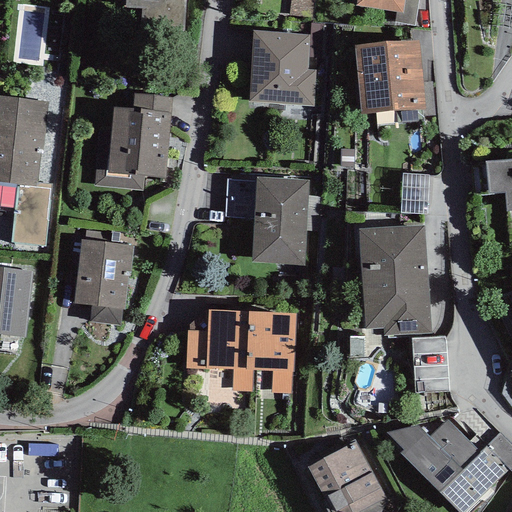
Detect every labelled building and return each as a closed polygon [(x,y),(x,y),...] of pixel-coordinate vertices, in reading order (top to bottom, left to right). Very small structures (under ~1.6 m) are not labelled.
[(141,30),(182,33),(185,0),(125,0),(126,8),(142,9),(141,30)] [(315,0),(290,0),(288,15),(313,19),(315,0)] [(356,0),(356,6),(396,12),(402,13),(404,0),(356,0)] [(418,0),(404,0),(402,13),(396,12),(394,23),(415,26),(418,0)] [(20,5),(19,58),(47,58),(48,5),(20,5)] [(309,36),(252,31),(249,102),(313,107),(315,70),(307,70),(309,36)] [(419,41),(354,46),(361,114),(426,110),(419,41)] [(132,109),(171,112),(172,98),(133,94),(132,109)] [(0,96),(0,182),(17,185),(37,187),(37,183),(40,151),(43,152),(48,102),(0,96)] [(96,171),(94,186),(143,190),(144,177),(166,179),(171,112),(132,109),(114,108),(108,172),(96,171)] [(509,246),(511,245),(511,159),(485,161),(488,195),(504,194),(509,246)] [(427,214),(429,176),(403,175),(401,213),(427,214)] [(309,181),(256,178),(251,262),(304,266),(309,181)] [(0,206),(14,209),(17,185),(0,182),(0,206)] [(52,185),(37,183),(37,187),(17,185),(14,209),(10,243),(45,246),(52,185)] [(358,229),(364,329),(383,328),(383,336),(430,334),(423,226),(358,229)] [(86,231),(84,240),(117,244),(119,234),(86,231)] [(84,240),(80,239),(72,304),(91,306),(121,310),(124,310),(127,277),(130,277),(133,246),(117,244),(84,240)] [(31,272),(0,268),(0,334),(24,338),(31,272)] [(120,326),(121,310),(91,306),(89,321),(120,326)] [(232,370),(231,391),(252,392),(253,371),(271,371),(271,393),(291,393),(291,373),(293,373),(295,314),(209,310),(208,332),(187,331),(186,368),(232,370)] [(400,454),(458,511),(464,511),(508,471),(486,447),(480,453),(447,420),(428,437),(416,426),(386,433),(403,451),(400,454)] [(510,472),(511,469),(511,446),(499,434),(486,447),(508,471),(510,472)] [(380,511),(389,498),(358,441),(308,467),(325,501),(322,503),(327,511),(380,511)]
